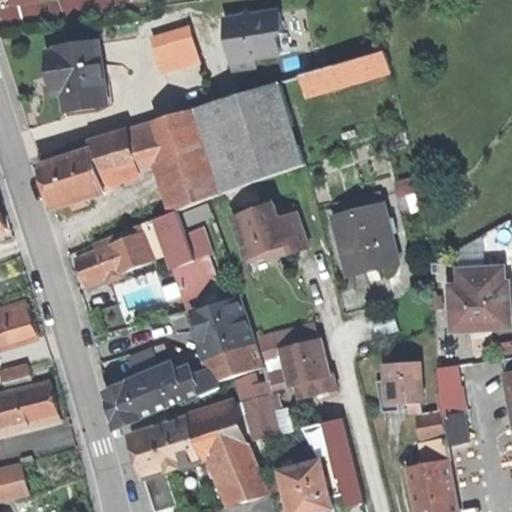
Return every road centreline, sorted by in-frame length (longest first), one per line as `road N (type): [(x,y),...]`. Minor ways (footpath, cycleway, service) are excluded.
road 1 (residential): [(117,511),(0,121)]
road 2 (residential): [(381,511),(315,270)]
